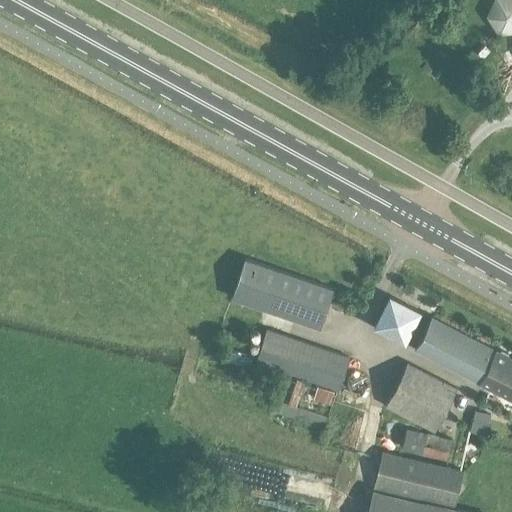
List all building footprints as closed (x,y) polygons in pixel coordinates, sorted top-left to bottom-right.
[(511,0),(492,0),(485,5),(503,34),(511,28),(511,0)] [(331,290),(279,272),(244,260),(231,297),(318,327),(331,290)] [(404,344),(412,329),(421,311),(390,295),(373,328),(404,344)] [(496,351),(432,318),(431,317),(413,348),(511,399),(511,359),(507,357),(506,353),(500,350),(496,351)] [(336,389),(347,358),(267,330),(256,362),(336,389)] [(433,431),(456,388),(407,363),(384,405),(433,431)] [(276,409),(326,424),(330,412),(280,397),(276,409)] [(474,410),(469,430),(485,433),(490,414),(474,410)] [(446,458),(450,439),(405,428),(400,447),(446,458)] [(453,506),(462,470),(383,451),(374,486),(453,506)] [(463,511),(373,490),(367,511),(463,511)]
